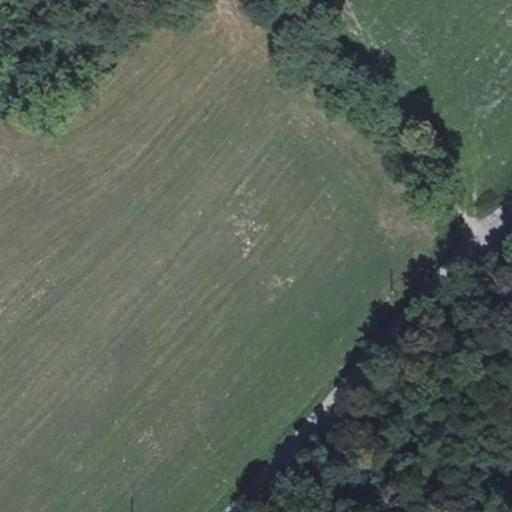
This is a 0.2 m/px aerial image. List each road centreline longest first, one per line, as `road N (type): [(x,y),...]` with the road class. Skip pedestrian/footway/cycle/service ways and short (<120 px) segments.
road 1 (tertiary): [(243,511),(511,211)]
road 2 (track): [(281,0),(442,191),(473,255)]
